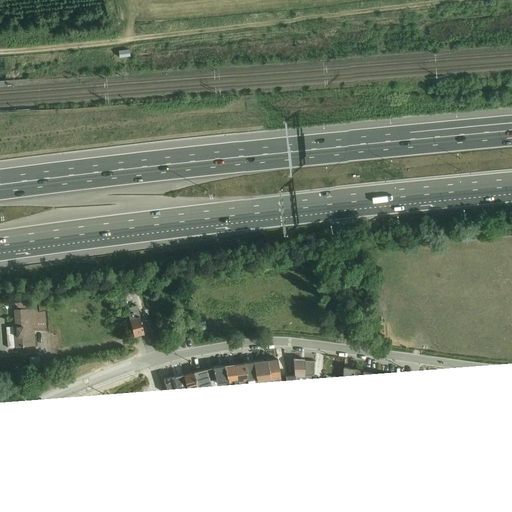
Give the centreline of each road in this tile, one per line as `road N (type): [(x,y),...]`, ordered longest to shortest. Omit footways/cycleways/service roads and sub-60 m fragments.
road 1 (residential): [(0,419),(147,362),(234,346),(285,342),(511,369)]
road 2 (motorway): [(0,240),(511,183)]
road 3 (motorway): [(511,138),(0,191)]
road 4 (track): [(0,51),(495,0)]
